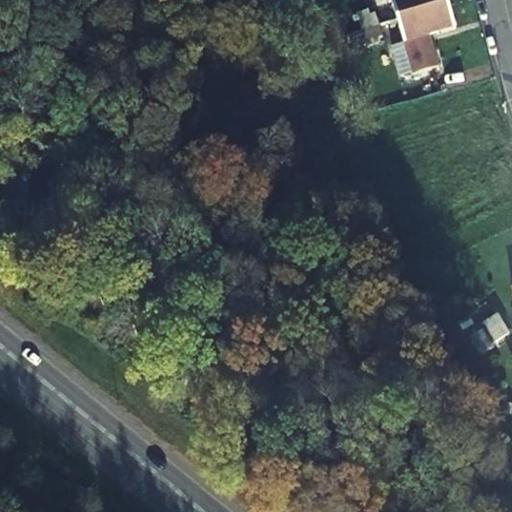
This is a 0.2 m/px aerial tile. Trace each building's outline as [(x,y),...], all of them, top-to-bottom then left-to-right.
[(394,0),(398,16),(448,6),(446,0),(394,0)] [(362,5),(365,23),(382,19),(380,9),(375,9),(373,3),(362,5)] [(453,31),(448,6),(398,16),(408,74),(432,69),(426,36),(453,31)] [(384,30),(382,19),(365,23),(368,41),(380,39),(379,32),(384,30)] [(447,90),(469,82),(464,70),(443,78),(447,90)] [(478,231),(468,206),(448,215),(458,239),(478,231)] [(496,348),(510,340),(503,329),(489,338),(496,348)]
